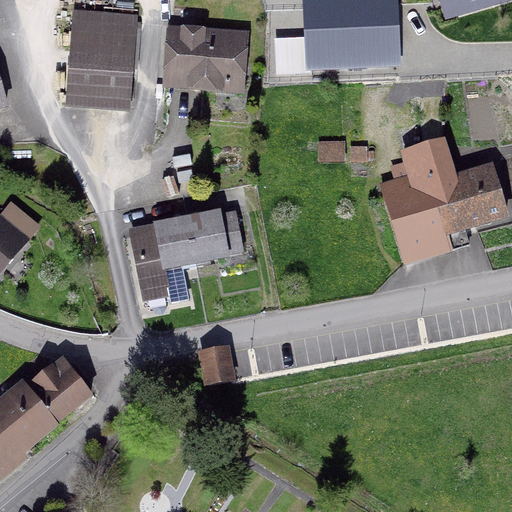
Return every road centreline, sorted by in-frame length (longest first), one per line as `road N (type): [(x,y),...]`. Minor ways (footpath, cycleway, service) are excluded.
road 1 (residential): [(511,285),(169,344),(130,365)]
road 2 (residential): [(130,365),(101,410),(0,500)]
road 3 (residential): [(130,365),(0,325)]
